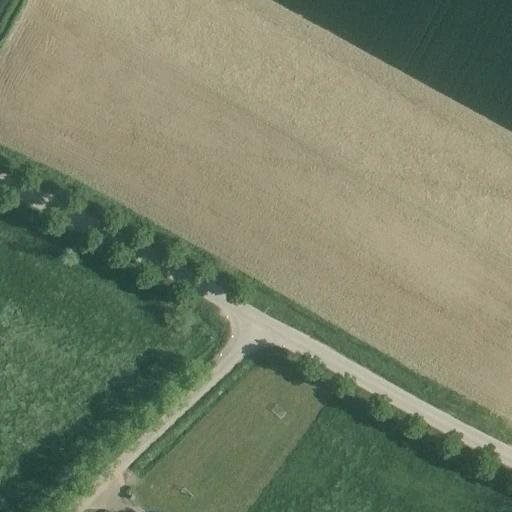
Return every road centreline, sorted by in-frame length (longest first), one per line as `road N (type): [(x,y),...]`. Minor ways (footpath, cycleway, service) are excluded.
road 1 (unclassified): [(262,325),(76,214),(0,182)]
road 2 (unclassified): [(511,458),(262,325)]
road 3 (unclassified): [(52,511),(262,325)]
